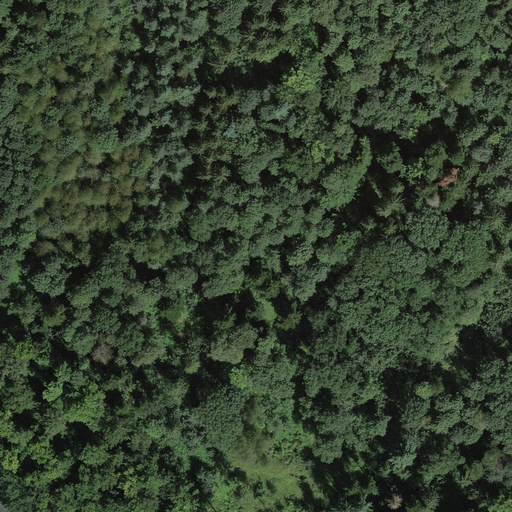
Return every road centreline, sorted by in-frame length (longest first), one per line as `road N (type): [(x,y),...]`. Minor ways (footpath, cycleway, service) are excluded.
road 1 (track): [(330,511),(219,184),(240,138),(347,95),(398,55)]
road 2 (track): [(343,0),(511,158)]
